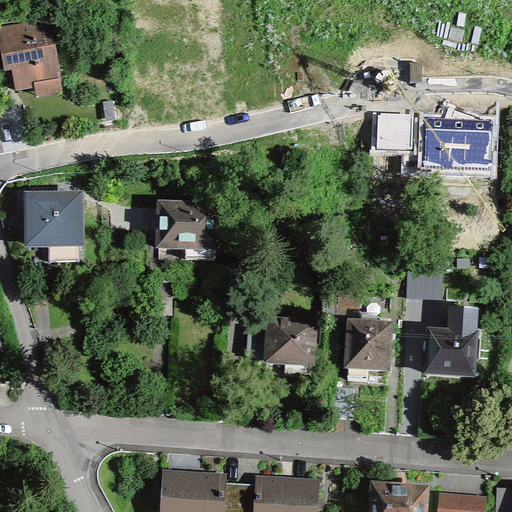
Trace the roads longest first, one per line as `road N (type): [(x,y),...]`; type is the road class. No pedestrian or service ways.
road 1 (residential): [(60,425),(511,456)]
road 2 (residential): [(0,253),(60,425)]
